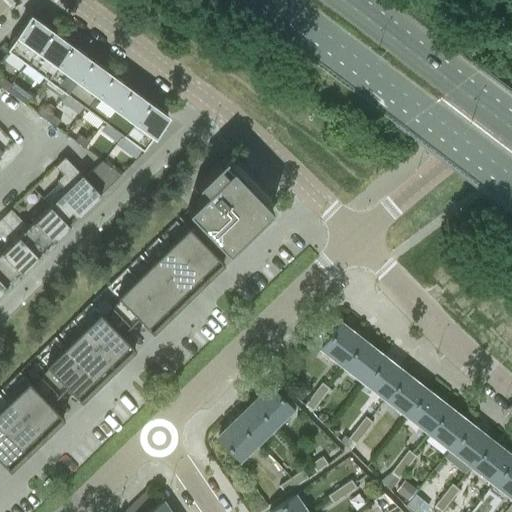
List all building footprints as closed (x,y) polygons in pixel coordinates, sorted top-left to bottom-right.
[(6,49),(24,62),(49,29),(39,21),(38,22),(33,19),(34,18),(30,15),(6,49)] [(24,62),(44,77),(68,43),(57,35),(56,36),(51,33),(52,31),(49,29),(24,62)] [(45,78),(40,84),(59,98),(64,92),(88,58),(77,50),(76,51),(71,47),(72,46),(68,43),(44,77),(45,78)] [(64,92),(84,106),(108,73),(97,64),(96,66),(91,62),(92,61),(88,58),(64,92)] [(84,106),(104,121),(128,87),(117,79),(116,80),(111,77),(112,76),(108,73),(84,106)] [(10,84),(0,77),(0,86),(5,91),(10,84)] [(15,98),(20,91),(10,84),(5,91),(15,98)] [(104,121),(122,135),(147,101),(136,93),(135,94),(130,91),(131,89),(128,87),(104,121)] [(150,103),(147,101),(122,135),(142,149),(166,115),(154,107),(153,108),(149,104),(150,103)] [(50,113),(40,106),(35,113),(45,120),(50,113)] [(55,127),(59,121),(50,113),(45,120),(55,127)] [(83,148),(88,142),(78,135),(74,141),(83,148)] [(227,251),(271,209),(230,167),(225,172),(218,164),(225,158),(224,156),(196,183),(197,185),(198,184),(205,191),(186,209),(188,211),(180,218),(213,253),(220,245),(227,251)] [(100,194),(83,177),(63,157),(54,166),(62,174),(55,180),(64,189),(48,205),(68,225),(100,194)] [(101,161),(92,169),(109,186),(120,175),(101,161)] [(92,169),(83,177),(100,194),(109,186),(92,169)] [(36,255),(68,225),(48,205),(26,226),(10,209),(0,218),(36,255)] [(203,278),(210,272),(209,271),(219,261),(222,264),(223,263),(213,253),(180,218),(178,217),(161,234),(203,278)] [(0,251),(0,278),(6,284),(8,286),(19,276),(17,274),(22,269),(24,271),(23,269),(36,255),(0,218),(0,239),(6,246),(0,251)] [(184,293),(190,287),(191,288),(201,278),(204,281),(205,280),(203,278),(161,234),(143,251),(184,293)] [(125,269),(165,311),(169,315),(170,314),(167,311),(177,301),(179,302),(185,296),(186,298),(187,297),(184,293),(143,251),(125,269)] [(129,326),(137,318),(151,332),(152,331),(149,328),(160,318),(159,317),(165,311),(125,269),(107,286),(118,298),(109,306),(129,326)] [(115,364),(121,358),(120,357),(130,347),(133,349),(134,349),(120,334),(129,326),(109,306),(101,314),(90,303),(72,320),(115,364)] [(96,380),(106,370),(106,369),(112,363),(115,367),(116,366),(115,364),(72,320),(54,337),(96,380)] [(319,324),(306,336),(320,347),(322,349),(341,363),(359,340),(358,341),(338,326),(339,324),(338,323),(331,333),(319,324)] [(57,395),(66,386),(80,401),(81,400),(78,397),(89,387),(90,388),(96,382),(98,384),(98,383),(96,380),(54,337),(36,355),(47,367),(38,375),(57,395)] [(340,365),(362,381),(380,358),(359,342),(360,341),(359,340),(341,363),(341,364),(340,365)] [(362,381),(384,399),(403,374),(402,374),(401,375),(380,359),(381,358),(381,357),(380,358),(362,381)] [(41,431),(47,425),(48,426),(59,416),(62,418),(62,417),(49,404),(57,395),(38,375),(29,383),(18,372),(1,389),(41,431)] [(384,399),(406,416),(425,392),(424,391),(424,392),(402,376),(403,375),(403,374),(384,399)] [(320,383),(312,393),(320,399),(328,389),(320,383)] [(251,403),(273,426),(291,408),(269,386),(268,387),(269,387),(252,404),(251,403)] [(0,389),(0,425),(23,449),(26,453),(27,452),(25,449),(35,439),(36,440),(42,434),(44,436),(45,435),(41,431),(1,389),(0,389)] [(406,416),(428,432),(446,408),(445,409),(424,393),(425,392),(406,416)] [(312,393),(304,404),(309,408),(312,410),(320,399),(312,393)] [(234,419),(234,420),(256,443),(273,426),(251,403),(252,405),(235,420),(234,419)] [(428,432),(449,449),(468,425),(467,425),(467,426),(446,410),(447,409),(446,408),(428,432)] [(363,417),(355,428),(363,434),(371,423),(363,417)] [(217,437),(216,438),(234,456),(237,459),(238,460),(255,443),(256,443),(254,441),(234,420),(233,420),(234,421),(218,437),(217,437)] [(0,460),(9,470),(9,469),(7,466),(18,456),(17,455),(23,449),(0,425),(0,460)] [(449,449),(471,466),(489,442),(489,441),(488,443),(467,427),(468,425),(449,449)] [(355,428),(347,439),(352,444),(354,445),(363,434),(355,428)] [(471,466),(492,483),(511,459),(510,458),(510,459),(489,443),(490,442),(489,442),(471,466)] [(407,450),(399,461),(406,467),(415,457),(407,450)] [(312,463),(310,464),(315,472),(318,470),(326,464),(323,459),(322,458),(321,457),(312,463)] [(492,483),(511,498),(511,461),(511,460),(511,459),(492,483)] [(390,472),(379,481),(385,487),(394,475),(397,478),(398,478),(406,467),(399,461),(390,472)] [(301,470),(289,478),(294,486),(297,484),(306,478),(302,471),(301,470)] [(289,478),(278,486),(283,494),(294,486),(289,478)] [(349,481),(338,488),(343,496),(354,489),(349,481)] [(403,481),(395,492),(407,501),(415,489),(403,481)] [(450,484),(442,495),(449,501),(458,490),(450,484)] [(338,488),(327,496),(332,504),(343,496),(338,488)] [(384,494),(373,501),(379,511),(387,511),(396,507),(384,494)] [(303,511),(292,495),(267,511),(303,511)] [(414,495),(405,506),(413,511),(423,511),(428,506),(414,495)] [(442,495),(433,506),(440,511),(449,501),(442,495)] [(165,511),(160,504),(161,503),(161,502),(145,511),(165,511)]
